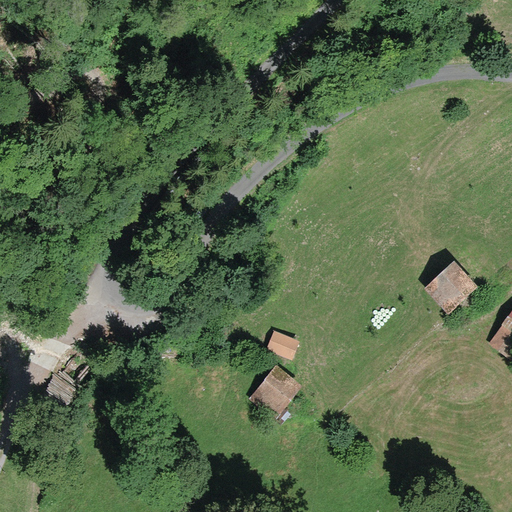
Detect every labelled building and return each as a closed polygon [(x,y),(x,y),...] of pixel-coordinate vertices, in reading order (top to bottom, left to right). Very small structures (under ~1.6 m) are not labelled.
[(432,295),(446,310),(471,287),(455,270),(437,287),(439,289),(432,295)] [(511,319),(493,344),(511,358),(511,319)] [(276,334),(270,349),(289,357),(295,342),(276,334)] [(276,371),(267,381),(288,397),(296,387),(276,371)] [(279,407),(288,397),(267,381),(258,392),(270,402),(265,409),(281,422),(288,414),(279,407)]
